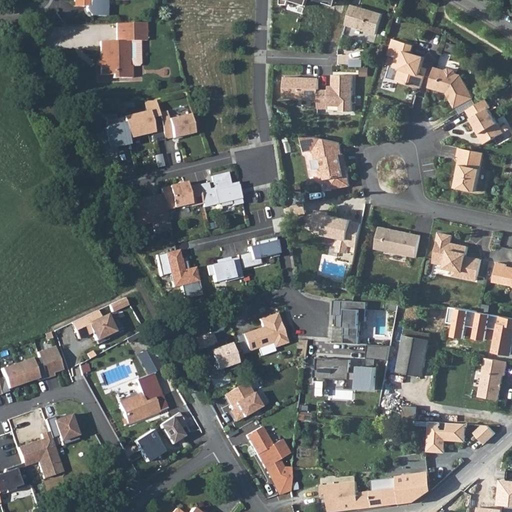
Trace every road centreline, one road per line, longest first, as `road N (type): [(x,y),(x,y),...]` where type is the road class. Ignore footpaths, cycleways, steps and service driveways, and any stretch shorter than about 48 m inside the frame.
road 1 (residential): [(145,499),(81,391),(0,415)]
road 2 (residential): [(418,185),(411,151),(401,146),(377,151),(369,166),(376,194),(419,203)]
road 3 (residential): [(124,184),(268,148)]
road 4 (residential): [(417,511),(511,433)]
